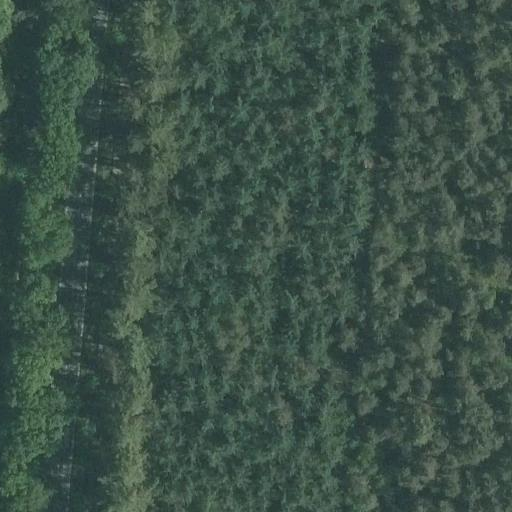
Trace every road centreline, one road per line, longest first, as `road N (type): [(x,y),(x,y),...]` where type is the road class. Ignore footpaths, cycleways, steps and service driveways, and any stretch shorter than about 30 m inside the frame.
road 1 (track): [(332,511),(374,0)]
road 2 (secondary): [(54,511),(94,0)]
